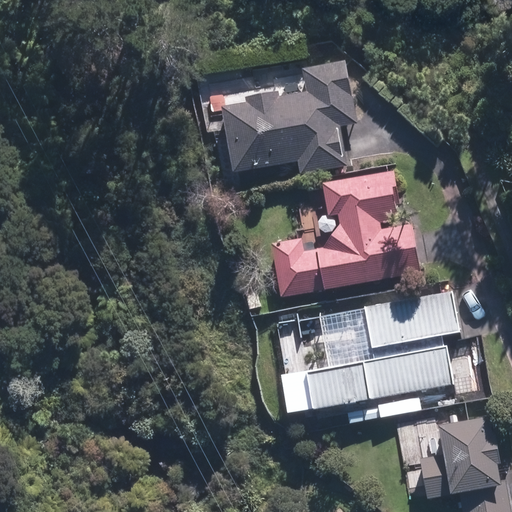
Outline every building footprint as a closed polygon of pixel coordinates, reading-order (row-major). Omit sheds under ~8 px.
[(361,123),(345,58),(302,69),(307,90),(285,95),(283,89),(244,95),(245,101),(221,105),(231,171),(299,161),(301,173),(345,166),(338,126),(361,123)] [(418,224),(388,229),(386,213),(405,210),(398,171),(330,179),(334,215),(344,216),(344,225),(331,245),(310,249),(307,234),(277,239),(286,293),(426,269),(418,224)] [(458,290),(371,304),(378,345),(465,331),(458,290)] [(460,383),(453,344),(317,370),(325,410),(460,383)] [(511,511),(511,474),(505,412),(399,423),(404,466),(428,463),(431,497),(466,493),(467,511),(511,511)]
